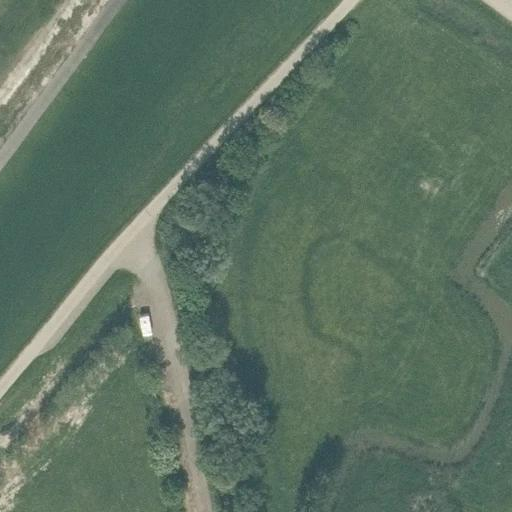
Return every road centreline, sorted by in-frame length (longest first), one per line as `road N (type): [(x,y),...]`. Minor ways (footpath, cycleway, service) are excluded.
road 1 (unclassified): [(0,353),(322,0)]
road 2 (track): [(92,0),(0,126)]
